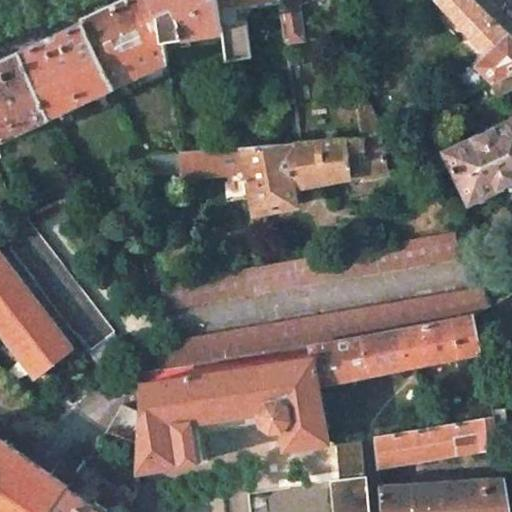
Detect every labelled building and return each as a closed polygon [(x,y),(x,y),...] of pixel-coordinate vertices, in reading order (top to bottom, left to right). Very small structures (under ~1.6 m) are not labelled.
[(128,0),(116,6),(83,21),(116,84),(167,58),(163,38),(159,13),(153,0),(128,0)] [(153,0),(159,13),(163,38),(223,31),(220,11),(218,0),(153,0)] [(218,0),(220,11),(237,8),(280,2),(279,0),(218,0)] [(288,0),(279,0),(280,2),(287,46),(305,43),(299,2),(289,3),(288,0)] [(509,34),(472,0),(437,0),(488,55),(509,34)] [(237,8),(220,11),(223,31),(228,61),(253,57),(247,20),(246,20),(239,21),(237,8)] [(52,36),(20,50),(51,117),(114,87),(116,86),(116,84),(83,21),(52,36)] [(481,62),(477,66),(493,81),(511,73),(511,37),(509,34),(488,55),(481,62)] [(0,59),(0,140),(51,117),(20,50),(0,59)] [(511,73),(493,81),(482,87),(487,96),(511,85),(511,73)] [(369,103),(358,108),(363,139),(379,132),(381,131),(369,103)] [(511,120),(445,152),(469,201),(511,180),(511,120)] [(302,144),(242,149),(255,213),(298,205),(294,188),(386,172),(382,144),(379,132),(363,139),(302,144)] [(230,150),(182,154),(182,177),(195,177),(194,169),(231,166),(230,150)] [(18,215),(0,224),(0,234),(81,340),(89,350),(113,332),(24,216),(20,218),(18,215)] [(456,231),(160,283),(164,309),(460,257),(456,231)] [(0,234),(0,326),(37,375),(81,340),(0,234)] [(483,286),(170,340),(156,343),(160,369),(310,343),(413,328),(474,315),(492,304),(483,286)] [(413,328),(310,343),(318,385),(411,366),(416,365),(481,353),(474,315),(413,328)] [(160,369),(140,373),(139,443),(137,470),(179,464),(177,456),(195,453),(191,422),(261,411),(262,421),(271,428),(282,427),(285,447),(329,440),(318,385),(310,343),(160,369)] [(140,373),(107,431),(139,443),(140,373)] [(504,408),(492,410),(493,416),(497,436),(508,434),(504,408)] [(493,416),(375,437),(378,467),(499,446),(497,436),(493,416)] [(0,468),(24,456),(0,439),(0,468)] [(0,511),(50,511),(67,488),(68,486),(24,456),(0,468),(0,511)] [(103,477),(84,464),(76,475),(95,488),(103,477)] [(370,511),(367,476),(331,480),(334,511),(370,511)] [(504,478),(380,486),(382,511),(508,511),(508,502),(504,478)] [(102,511),(67,488),(50,511),(102,511)] [(135,511),(136,496),(129,495),(127,511),(135,511)]
